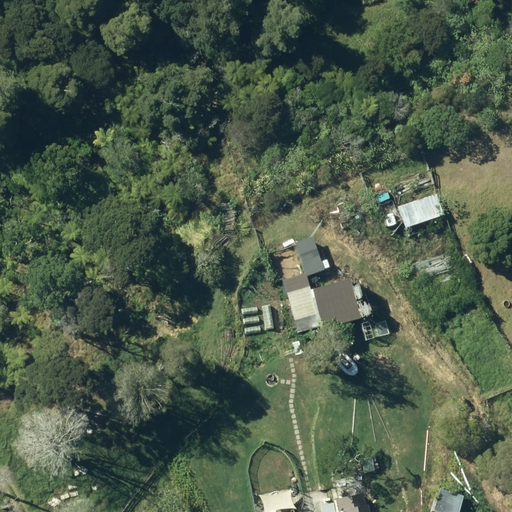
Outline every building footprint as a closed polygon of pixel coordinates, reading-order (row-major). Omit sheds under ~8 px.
[(443,215),(436,194),(399,207),(406,228),(443,215)] [(308,295),(319,335),(359,323),(347,283),(308,295)] [(311,442),(290,447),(299,493),(320,489),(311,442)] [(430,511),(456,511),(460,500),(436,494),(430,511)] [(361,511),(359,499),(333,505),(333,511),(361,511)]
